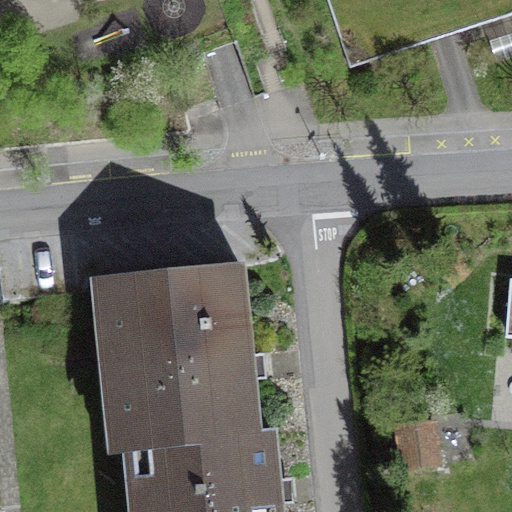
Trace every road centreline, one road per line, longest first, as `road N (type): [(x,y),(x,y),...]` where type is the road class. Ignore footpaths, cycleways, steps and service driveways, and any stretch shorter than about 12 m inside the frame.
road 1 (residential): [(340,511),(307,203)]
road 2 (residential): [(307,203),(0,237)]
road 3 (residential): [(511,200),(307,203)]
